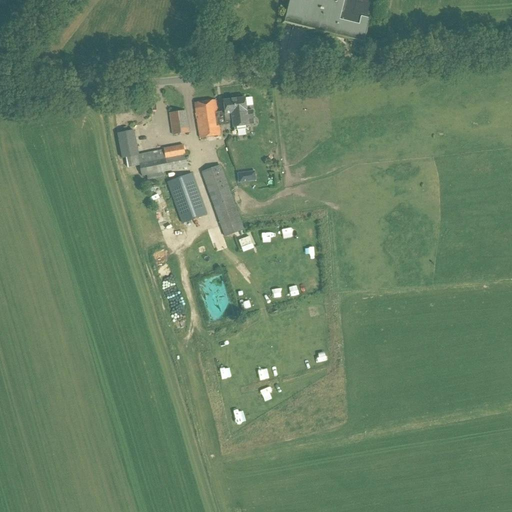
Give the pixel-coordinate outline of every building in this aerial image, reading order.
[(289,0),(284,23),(364,43),(374,0),(289,0)] [(215,101),(194,103),(199,139),(220,136),(219,127),(232,125),(233,128),(234,128),(234,131),(248,129),(247,126),(248,126),(248,125),(248,120),(253,119),(254,119),(253,109),(246,111),(245,98),(223,101),(224,112),(217,113),(215,101)] [(173,135),(189,133),(185,111),(169,113),(173,135)] [(138,156),(133,131),(117,134),(122,159),(126,158),(127,169),(139,167),(141,177),(187,168),(183,145),(163,149),(163,150),(138,156)] [(224,238),(244,230),(220,165),(201,172),(224,238)] [(182,224),(206,215),(192,174),(167,183),(182,224)] [(157,207),(164,220),(173,215),(160,193),(152,198),(157,207)] [(238,241),(241,247),(251,243),(249,237),(238,241)]
